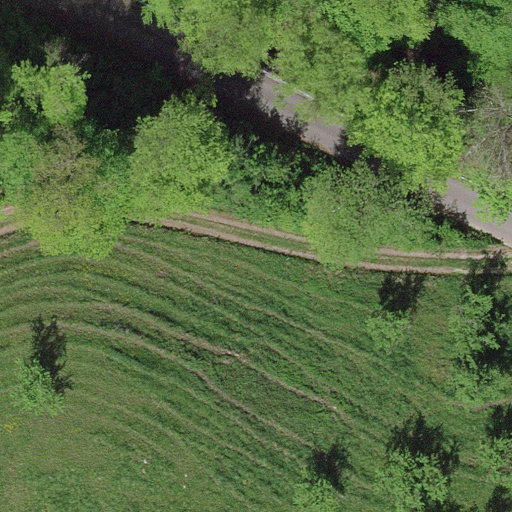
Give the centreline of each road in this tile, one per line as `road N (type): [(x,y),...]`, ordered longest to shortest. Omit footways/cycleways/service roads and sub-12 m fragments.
road 1 (track): [(511,258),(421,271),(208,223),(77,212),(0,231)]
road 2 (unclassified): [(171,0),(511,223)]
